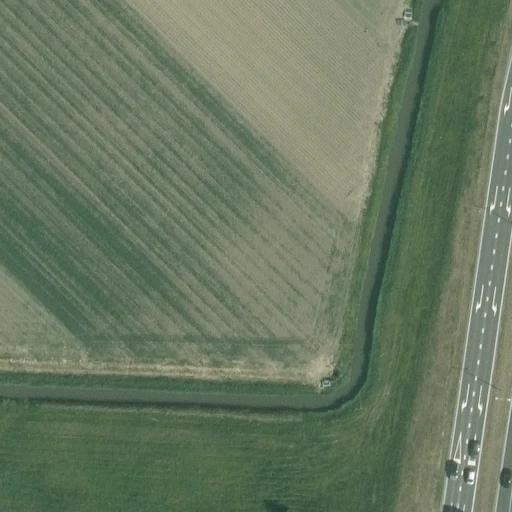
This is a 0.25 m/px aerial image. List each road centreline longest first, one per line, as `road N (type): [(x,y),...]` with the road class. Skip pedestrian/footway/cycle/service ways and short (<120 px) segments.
road 1 (track): [(0,363),(282,373),(313,357),(336,333),(412,0)]
road 2 (primary): [(511,168),(464,511)]
